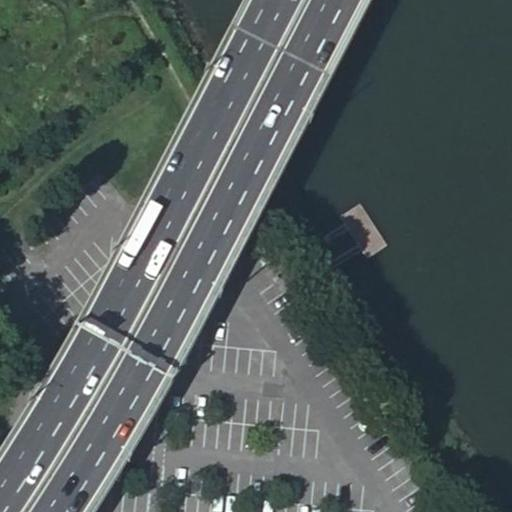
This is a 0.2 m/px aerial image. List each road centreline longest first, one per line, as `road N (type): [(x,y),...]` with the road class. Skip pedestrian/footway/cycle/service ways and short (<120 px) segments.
road 1 (primary): [(285,0),(76,398),(3,511)]
road 2 (primary): [(53,511),(112,423),(333,0)]
